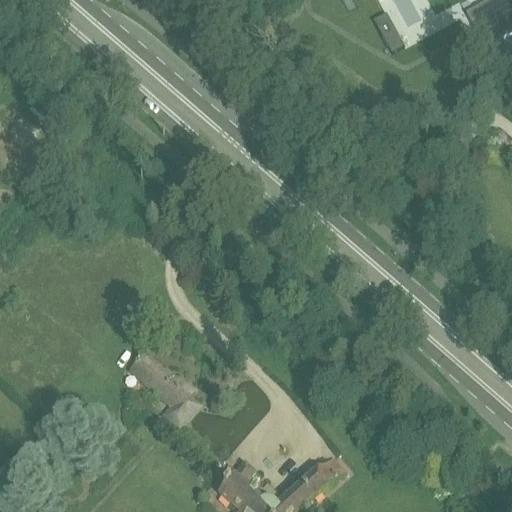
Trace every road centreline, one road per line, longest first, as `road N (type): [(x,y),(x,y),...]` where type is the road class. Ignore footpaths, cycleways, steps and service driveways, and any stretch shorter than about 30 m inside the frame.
road 1 (primary): [(22,0),(511,423)]
road 2 (primary): [(511,377),(79,0)]
